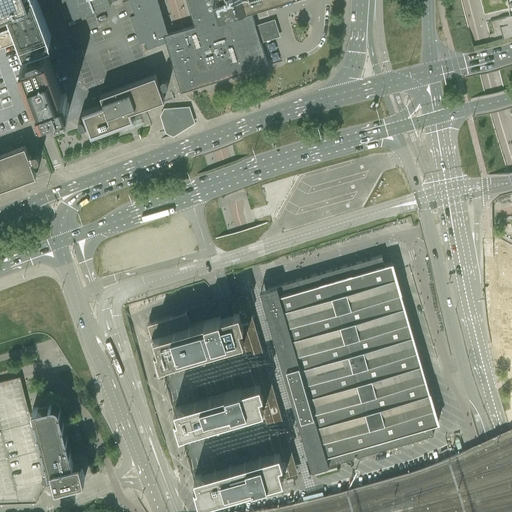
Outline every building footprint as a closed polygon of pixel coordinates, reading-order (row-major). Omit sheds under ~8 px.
[(0,0),(0,133),(35,121),(39,133),(83,116),(81,110),(102,102),(99,93),(150,74),(128,15),(127,10),(132,8),(128,0),(67,23),(66,20),(62,18),(55,0),(0,0)] [(55,0),(56,2),(62,17),(69,15),(74,17),(110,3),(111,0),(127,0),(123,1),(128,15),(130,16),(130,17),(140,43),(144,41),(147,49),(165,42),(163,34),(167,33),(167,32),(165,27),(156,0),(55,0)] [(167,34),(167,33),(163,34),(165,42),(181,92),(185,91),(193,88),(208,84),(212,82),(267,65),(267,63),(260,42),(255,25),(250,8),(240,11),(238,8),(247,5),(263,0),(186,0),(194,25),(182,29),(167,34)] [(279,37),(274,20),(255,25),(260,42),(279,37)] [(103,103),(83,111),(92,136),(133,120),(130,111),(164,98),(155,74),(153,70),(152,70),(147,71),(147,73),(145,72),(140,74),(140,75),(138,75),(134,76),(133,78),(131,77),(127,79),(126,80),(125,80),(114,84),(113,85),(114,89),(100,94),(103,103)] [(189,109),(164,110),(160,117),(166,134),(173,138),(195,124),(189,109)] [(78,122),(78,123),(79,127),(80,127),(80,128),(81,128),(83,128),(86,127),(84,121),(83,120),(82,119),(81,119),(80,119),(79,120),(78,121),(78,122)] [(0,189),(36,176),(36,175),(35,171),(25,145),(13,149),(11,143),(9,142),(2,145),(1,146),(0,145),(0,189)] [(433,434),(440,432),(389,253),(382,255),(267,288),(260,290),(222,301),(153,321),(147,323),(149,328),(151,336),(160,365),(179,433),(180,436),(194,483),(199,502),(202,501),(268,482),(281,478),(282,478),(284,477),(285,477),(295,474),(308,470),(310,469),(312,469),(319,467),(335,462),(424,436),(433,434)] [(32,409),(45,459),(48,470),(48,471),(49,472),(50,472),(52,472),(54,481),(55,485),(56,486),(84,479),(84,478),(84,476),(82,467),(86,466),(82,452),(81,450),(79,450),(70,452),(64,427),(63,425),(59,408),(59,407),(58,406),(58,405),(57,405),(56,404),(55,404),(54,404),(54,403),(53,403),(52,403),(51,404),(50,404),(33,408),(32,409)] [(39,461),(36,452),(30,454),(32,463),(39,461)] [(322,501),(323,505),(324,508),(324,511),(332,511),(336,511),(335,506),(334,503),(332,499),(332,496),(331,494),(325,496),(325,498),(322,499),(322,501)] [(302,501),(296,503),(296,505),(297,507),(298,511),(309,511),(308,505),(305,505),(304,503),(303,504),(302,501)]
